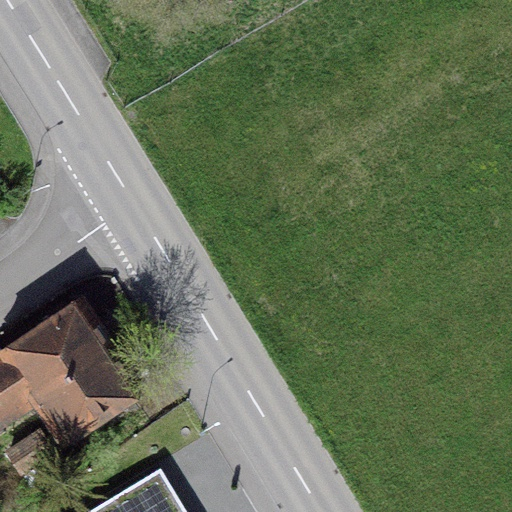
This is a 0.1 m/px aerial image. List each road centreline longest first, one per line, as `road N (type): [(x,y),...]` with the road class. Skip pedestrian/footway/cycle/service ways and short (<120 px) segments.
road 1 (tertiary): [(134,202),(318,511)]
road 2 (tertiary): [(8,0),(134,202)]
road 3 (residential): [(0,294),(134,202)]
